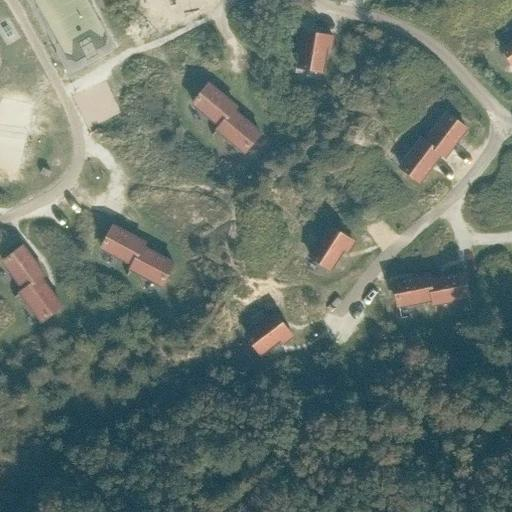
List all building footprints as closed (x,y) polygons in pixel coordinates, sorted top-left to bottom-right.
[(303,32),(297,66),(323,70),(327,47),(331,47),(333,36),(303,32)] [(511,38),(501,46),(511,63),(511,38)] [(220,126),(233,110),(236,106),(209,83),(193,103),(220,126)] [(233,110),(220,126),(217,129),(244,152),(260,132),(233,110)] [(446,113),(425,141),(441,153),(445,156),(466,128),(446,113)] [(441,153),(425,141),(421,138),(400,166),(420,182),(441,153)] [(133,264),(142,246),(145,242),(113,225),(101,248),(133,264)] [(328,225),(309,255),(331,269),(344,248),(348,251),(354,241),(328,225)] [(24,289),(41,277),(45,274),(23,246),(3,261),(24,289)] [(174,263),(142,246),(133,264),(130,269),(162,285),(174,263)] [(463,271),(428,279),(433,299),(434,304),(468,297),(463,271)] [(427,274),(393,281),(398,306),(433,299),(428,279),(427,274)] [(62,305),(41,277),(24,289),(20,292),(41,320),(62,305)] [(274,312),(246,333),(261,354),(280,339),(283,343),(292,336),(274,312)]
